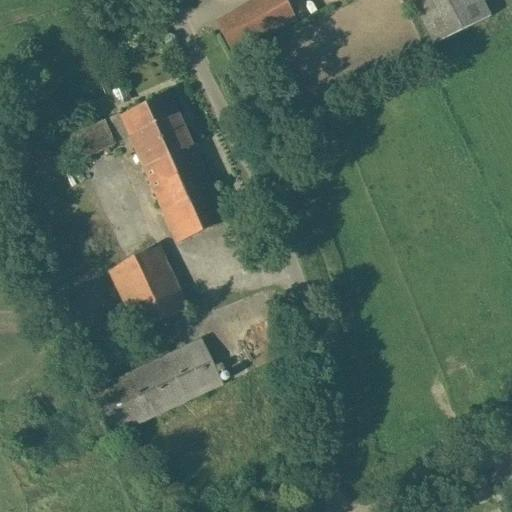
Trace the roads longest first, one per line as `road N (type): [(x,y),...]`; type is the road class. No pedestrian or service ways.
road 1 (unclassified): [(170,0),(297,281),(322,395),(334,511)]
road 2 (unclassified): [(377,511),(511,441)]
